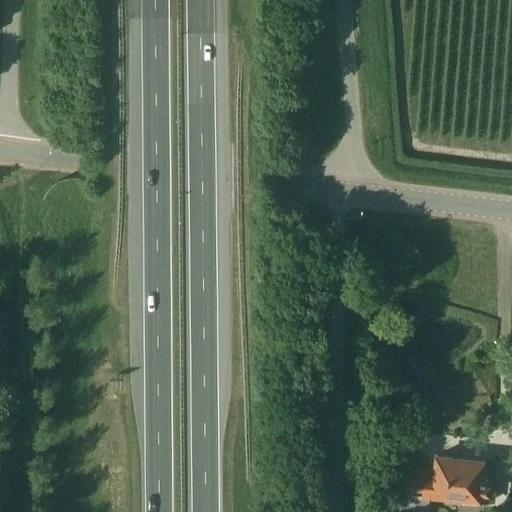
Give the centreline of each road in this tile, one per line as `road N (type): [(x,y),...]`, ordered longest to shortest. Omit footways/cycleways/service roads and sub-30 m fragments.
road 1 (trunk): [(204,511),(197,0)]
road 2 (trunk): [(152,0),(157,511)]
road 3 (tertiary): [(6,149),(357,187)]
road 4 (unclassified): [(357,187),(343,0)]
road 5 (tertiary): [(511,210),(357,187)]
road 6 (unclassified): [(10,0),(6,149)]
